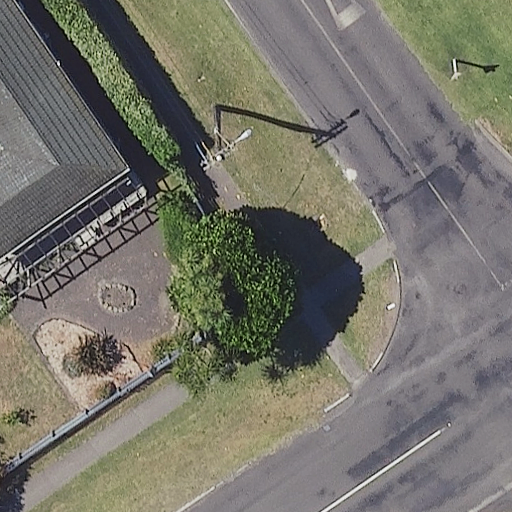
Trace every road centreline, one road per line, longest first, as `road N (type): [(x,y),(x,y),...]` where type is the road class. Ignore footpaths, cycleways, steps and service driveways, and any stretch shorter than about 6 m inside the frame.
road 1 (residential): [(511,298),(303,0)]
road 2 (tertiary): [(511,383),(324,511)]
